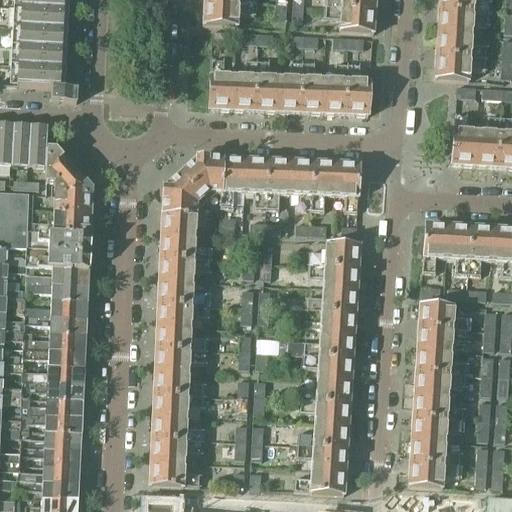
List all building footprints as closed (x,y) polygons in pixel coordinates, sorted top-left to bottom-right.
[(62,0),(21,0),(20,11),(62,13),(62,0)] [(204,0),(204,6),(254,9),(254,0),(204,0)] [(286,0),(276,0),(276,9),(286,9),(286,0)] [(303,0),(292,0),(292,10),(303,11),(303,0)] [(375,0),(340,0),(338,0),(326,0),(326,12),(375,15),(375,0)] [(439,0),(438,14),(489,18),(489,6),(474,5),(474,0),(439,0)] [(253,21),(254,9),(204,6),(203,30),(237,31),(238,20),(253,21)] [(285,26),(286,9),(276,9),(275,26),(285,26)] [(302,27),(303,11),(292,10),(291,27),(302,27)] [(20,11),(19,31),(61,33),(62,13),(20,11)] [(373,38),(374,23),(375,15),(326,12),(325,23),(340,24),(339,36),(373,38)] [(489,18),(438,14),(437,37),(472,40),(472,30),(488,31),(489,18)] [(511,38),(511,19),(504,19),(503,38),(511,38)] [(61,33),(19,31),(19,50),(60,52),(61,33)] [(226,47),(226,37),(211,36),(211,47),(226,47)] [(472,40),(437,37),(435,60),(485,64),(486,51),(471,50),(472,40)] [(256,49),(257,38),(242,38),(242,48),(256,49)] [(271,50),(272,39),(257,38),(256,49),(271,50)] [(302,51),(302,40),(287,40),(287,50),(302,51)] [(316,52),(317,41),(302,40),(302,51),(316,52)] [(347,53),(348,43),(333,42),(332,53),(347,53)] [(362,54),(363,44),(363,43),(348,43),(347,53),(362,54)] [(511,65),(511,62),(511,45),(503,45),(502,64),(511,65)] [(19,50),(18,70),(59,72),(60,52),(19,50)] [(485,64),(435,60),(434,83),(468,86),(469,75),(485,76),(485,64)] [(231,115),(233,81),(222,81),(223,65),(211,64),(209,114),(231,115)] [(511,84),(511,65),(502,64),(500,84),(511,84)] [(244,82),(233,81),(231,115),(254,116),(256,67),(245,67),(244,82)] [(256,67),(254,116),(277,117),(278,82),(267,81),(268,67),(256,67)] [(278,82),(277,117),(300,118),(302,69),(290,68),(289,82),(278,82)] [(302,69),(300,118),(322,119),(324,84),(313,83),(313,69),(302,69)] [(335,84),(324,84),(322,119),(345,120),(347,69),(335,69),(335,84)] [(347,69),(345,120),(368,121),(369,87),(358,86),(359,70),(347,69)] [(59,72),(18,70),(17,90),(51,92),(51,105),(76,107),(77,92),(58,91),(59,72)] [(474,103),(475,92),(456,91),(455,102),(474,103)] [(501,104),(501,94),(482,93),(481,103),(501,104)] [(511,105),(511,94),(501,94),(501,104),(511,105)] [(474,171),(476,136),(466,135),(467,120),(454,119),(451,169),(474,171)] [(476,136),(474,171),(497,172),(500,123),(488,122),(487,137),(476,136)] [(511,124),(511,123),(500,123),(497,172),(511,172),(511,137),(511,138),(511,124)] [(12,130),(0,128),(0,168),(10,169),(12,130)] [(29,130),(12,130),(10,169),(27,171),(29,130)] [(29,130),(27,171),(45,172),(45,154),(47,131),(29,130)] [(45,154),(45,172),(44,188),(54,188),(53,197),(80,198),(88,191),(55,154),(45,154)] [(222,197),(223,162),(207,162),(207,160),(206,158),(197,158),(196,160),(195,163),(165,192),(161,192),(159,193),(159,201),(161,203),(162,203),(162,218),(196,219),(196,209),(209,197),(222,197)] [(223,162),(222,197),(221,211),(232,212),(233,198),(243,198),(245,163),(223,162)] [(245,163),(243,198),(254,198),(254,213),(266,213),(268,164),(245,163)] [(268,164),(266,213),(278,214),(278,200),(289,200),(290,165),(268,164)] [(313,166),(290,165),(289,200),(300,200),(299,214),(311,214),(313,166)] [(335,167),(313,166),(311,214),(323,215),(323,202),(334,202),(335,167)] [(335,167),(334,202),(345,203),(344,217),(356,218),(356,214),(358,168),(335,167)] [(13,185),(13,194),(38,195),(39,186),(13,185)] [(50,203),(50,213),(72,214),(72,218),(90,219),(91,194),(88,191),(80,198),(53,197),(53,203),(50,203)] [(0,197),(0,225),(31,226),(33,199),(0,197)] [(89,240),(90,219),(72,218),(72,214),(50,213),(50,229),(31,228),(31,237),(27,236),(27,237),(53,238),(53,239),(89,240)] [(196,219),(162,218),(161,230),(161,240),(195,242),(195,231),(196,219)] [(0,252),(8,253),(23,254),(26,254),(27,237),(27,236),(31,237),(31,228),(31,226),(0,225),(0,252)] [(234,227),(219,226),(218,237),(234,238),(234,227)] [(250,227),(250,238),(265,239),(265,228),(250,227)] [(445,263),(447,229),(425,227),(422,277),(435,278),(436,262),(445,263)] [(280,229),(265,228),(265,239),(280,239),(280,229)] [(310,241),(310,230),(295,229),(295,240),(310,241)] [(470,230),(447,229),(445,263),(456,263),(455,280),(467,280),(470,230)] [(325,230),(310,230),(310,241),(325,241),(325,230)] [(493,231),(470,230),(467,280),(480,281),(481,266),(491,267),(493,231)] [(356,231),(355,231),(341,231),(340,242),(356,242),(356,231)] [(511,232),(493,231),(491,267),(501,267),(500,282),(511,282),(511,232)] [(88,275),(89,240),(53,239),(53,238),(27,237),(26,254),(25,269),(25,272),(33,272),(51,274),(52,273),(88,275)] [(195,242),(161,240),(160,263),(208,265),(209,254),(194,253),(195,242)] [(358,271),(360,250),(360,249),(326,246),(325,259),(310,258),(309,268),(358,271)] [(254,267),(255,250),(244,250),(243,267),(254,267)] [(272,252),(261,251),(260,268),(271,268),(272,252)] [(8,261),(8,253),(0,252),(0,268),(25,269),(26,254),(23,254),(23,261),(8,261)] [(160,263),(159,286),(194,287),(194,276),(208,277),(208,265),(160,263)] [(254,267),(243,267),(242,284),(253,284),(254,267)] [(25,269),(0,268),(0,285),(6,285),(7,277),(25,278),(25,272),(25,269)] [(271,268),(260,268),(259,285),(270,285),(271,268)] [(323,280),(322,292),(357,294),(358,271),(309,268),(309,279),(323,280)] [(87,291),(88,275),(52,273),(51,274),(51,280),(33,279),(33,272),(25,272),(25,278),(26,279),(25,279),(25,288),(87,291)] [(0,285),(0,301),(22,302),(22,295),(6,294),(6,285),(0,285)] [(194,287),(159,286),(158,308),(206,311),(207,299),(193,298),(194,287)] [(86,307),(87,291),(25,288),(25,297),(50,298),(50,305),(86,307)] [(440,292),(420,291),(420,302),(439,303),(440,292)] [(356,308),(357,294),(322,292),(321,304),(307,303),(306,314),(355,317),(356,308)] [(466,305),(466,294),(447,293),(447,304),(466,305)] [(486,295),(466,294),(466,305),(485,306),(486,295)] [(252,312),(252,296),(242,295),(241,312),(252,312)] [(259,296),(258,313),(268,313),(269,297),(259,296)] [(511,308),(511,297),(493,296),(492,306),(511,308)] [(22,302),(0,301),(0,317),(5,318),(5,310),(14,311),(14,320),(24,320),(24,312),(25,312),(25,303),(22,303),(22,302)] [(85,324),(86,307),(50,305),(49,314),(25,312),(24,312),(24,320),(23,321),(85,324)] [(453,322),(454,310),(420,307),(418,331),(469,334),(470,323),(453,322)] [(158,308),(157,331),(192,332),(192,322),(205,322),(206,311),(158,308)] [(252,312),(241,312),(240,329),(251,329),(252,312)] [(268,313),(258,313),(257,330),(267,330),(268,313)] [(355,323),(355,317),(306,314),(306,326),(319,327),(319,338),(354,340),(355,323)] [(4,327),(5,318),(0,317),(0,334),(22,336),(23,328),(4,327)] [(294,328),(294,317),(283,317),(283,328),(294,328)] [(495,317),(485,317),(484,336),(494,337),(495,317)] [(511,338),(511,318),(502,318),(500,337),(511,338)] [(23,328),(23,336),(23,337),(24,337),(24,331),(48,331),(48,338),(85,340),(85,324),(23,321),(23,328)] [(157,331),(156,353),(204,356),(205,344),(191,343),(192,332),(157,331)] [(418,331),(417,354),(452,356),(452,346),(468,347),(469,334),(418,331)] [(22,346),(22,337),(22,336),(0,334),(0,350),(3,351),(3,345),(22,346)] [(493,356),(494,337),(484,336),(482,355),(493,356)] [(84,357),(85,340),(48,338),(48,346),(30,346),(30,338),(24,337),(23,337),(22,337),(22,346),(22,354),(84,357)] [(510,357),(511,338),(500,337),(499,356),(510,357)] [(286,359),(303,360),(352,363),(354,340),(319,338),(319,351),(267,348),(266,358),(286,359)] [(240,340),(239,357),(249,357),(250,341),(240,340)] [(256,341),(255,358),(266,358),(267,348),(267,342),(256,341)] [(2,360),(3,351),(0,350),(0,367),(22,368),(21,361),(2,360)] [(204,356),(156,353),(154,376),(190,378),(191,367),(204,367),(204,356)] [(83,373),(84,357),(22,354),(21,361),(22,368),(22,371),(28,372),(29,364),(47,365),(47,371),(83,373)] [(417,354),(415,376),(466,380),(467,369),(451,368),(452,356),(417,354)] [(249,357),(239,357),(238,374),(249,374),(249,357)] [(266,377),(266,358),(255,358),(255,376),(266,377)] [(303,371),(303,360),(286,359),(285,371),(303,371)] [(352,373),(352,363),(303,360),(303,371),(316,372),(316,383),(351,386),(352,373)] [(491,381),(492,362),(482,362),(481,381),(491,381)] [(509,363),(499,363),(498,382),(508,383),(509,363)] [(22,377),(22,371),(22,368),(0,367),(0,383),(1,384),(2,378),(21,378),(22,377)] [(82,390),(83,373),(47,371),(47,378),(22,377),(21,378),(21,387),(82,390)] [(190,388),(190,378),(154,376),(153,398),(207,401),(208,389),(190,388)] [(466,380),(415,376),(414,399),(449,402),(450,391),(465,392),(466,380)] [(490,401),(491,381),(481,381),(480,400),(490,401)] [(507,402),(508,383),(498,382),(497,401),(507,402)] [(1,393),(1,384),(0,383),(0,400),(22,401),(21,396),(21,387),(20,387),(20,394),(1,393)] [(301,395),(300,405),(349,409),(351,386),(316,383),(316,396),(301,395)] [(247,403),(248,386),(238,385),(237,402),(247,403)] [(265,387),(254,386),(253,403),(264,404),(265,387)] [(21,387),(21,396),(45,397),(45,404),(81,406),(82,390),(21,387)] [(207,401),(153,398),(152,421),(188,423),(189,412),(207,413),(207,401)] [(449,402),(414,399),(412,422),(462,425),(463,414),(448,413),(449,402)] [(20,409),(22,403),(22,401),(0,400),(0,414),(0,409),(20,409)] [(247,403),(237,402),(236,419),(246,420),(247,403)] [(80,423),(81,406),(45,404),(45,412),(29,412),(29,403),(22,403),(20,409),(20,420),(30,420),(80,423)] [(263,420),(264,404),(253,403),(253,420),(263,420)] [(349,409),(300,405),(300,417),(314,417),(313,429),(348,431),(349,409)] [(488,427),(490,408),(479,407),(478,426),(488,427)] [(506,409),(496,408),(495,428),(505,428),(506,409)] [(80,439),(80,423),(30,420),(30,427),(33,429),(44,430),(44,437),(80,439)] [(188,423),(152,421),(151,444),(200,446),(201,434),(188,434),(188,423)] [(412,422),(411,445),(446,447),(447,436),(461,437),(462,425),(412,422)] [(0,433),(20,435),(20,426),(0,425),(0,433)] [(487,447),(488,427),(478,426),(477,446),(487,447)] [(504,448),(505,428),(495,428),(494,447),(504,448)] [(348,431),(313,429),(312,439),(298,438),(297,451),(346,454),(348,431)] [(235,431),(235,447),(245,448),(246,431),(235,431)] [(252,431),(251,448),(262,449),(263,432),(252,431)] [(0,433),(0,442),(19,443),(20,437),(20,435),(0,433)] [(79,456),(80,439),(44,437),(43,445),(28,445),(28,437),(20,437),(19,443),(20,443),(20,453),(79,456)] [(151,444),(150,466),(186,468),(186,458),(199,458),(200,446),(151,444)] [(411,445),(409,468),(460,471),(461,459),(445,458),(446,447),(411,445)] [(245,448),(235,447),(234,464),(244,465),(245,448)] [(262,449),(251,448),(251,465),(261,466),(262,449)] [(345,477),(346,463),(346,454),(297,451),(297,462),(311,463),(310,475),(345,477)] [(486,472),(487,453),(476,452),(475,472),(486,472)] [(78,473),(79,456),(20,453),(20,460),(20,462),(28,462),(42,463),(41,471),(78,473)] [(504,454),(493,453),(492,473),(502,473),(504,454)] [(0,458),(0,468),(19,470),(20,462),(20,460),(0,458)] [(27,470),(28,462),(20,462),(19,470),(27,470)] [(186,468),(150,466),(149,491),(184,492),(184,491),(199,492),(200,479),(185,478),(186,468)] [(18,477),(19,470),(0,468),(0,476),(17,477),(18,477)] [(460,471),(409,468),(408,491),(442,493),(443,481),(459,482),(460,471)] [(77,489),(78,473),(41,471),(41,480),(31,478),(18,477),(17,477),(17,484),(16,486),(77,489)] [(485,492),(486,472),(475,472),(474,491),(485,492)] [(501,493),(502,473),(492,473),(491,492),(501,493)] [(343,500),(344,489),(345,477),(310,475),(309,484),(294,483),(293,495),(310,496),(309,498),(343,500)] [(243,495),(244,478),(233,477),(232,494),(243,495)] [(260,479),(250,478),(249,495),(260,495),(260,479)] [(15,494),(16,486),(17,484),(11,485),(11,484),(0,483),(0,493),(11,495),(11,493),(15,494)] [(76,505),(77,489),(16,486),(15,494),(15,495),(41,496),(41,504),(76,505)] [(169,509),(170,498),(162,497),(161,508),(169,509)] [(179,509),(180,498),(170,498),(169,509),(179,509)] [(188,509),(188,498),(180,498),(179,509),(188,509)] [(206,510),(206,499),(198,499),(197,510),(206,510)] [(214,511),(214,499),(206,499),(206,510),(214,511)] [(222,511),(222,500),(214,499),(214,511),(222,511)] [(230,511),(231,500),(222,500),(222,511),(230,511)] [(471,511),(472,501),(452,500),(452,510),(471,511)] [(244,511),(245,501),(236,501),(236,511),(244,511)] [(244,511),(252,511),(253,501),(245,501),(244,511)] [(497,511),(498,503),(479,501),(477,511),(497,511)] [(272,511),(272,502),(264,502),(263,511),(272,511)] [(280,511),(280,502),(272,502),(272,511),(280,511)] [(288,511),(289,503),(280,502),(280,511),(288,511)] [(296,511),(297,503),(289,503),(288,511),(296,511)]
